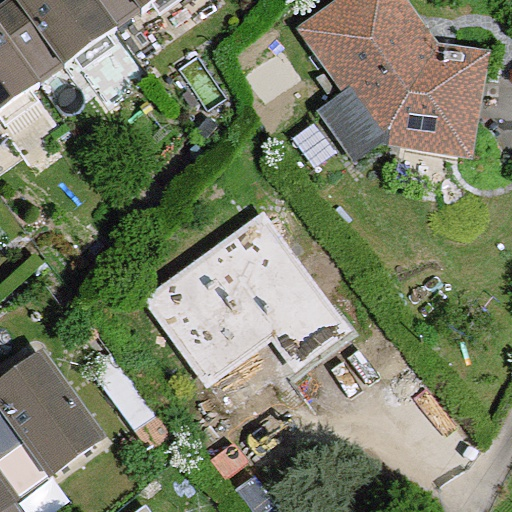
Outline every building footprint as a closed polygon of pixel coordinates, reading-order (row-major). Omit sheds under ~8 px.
[(0,116),(163,0),(21,0),(23,3),(0,18),(0,116)] [(443,50),(408,0),(351,0),(304,34),(350,98),(327,117),(361,166),(391,146),(478,160),(497,57),(443,50)] [(264,222),(150,307),(215,395),(278,348),(300,377),(351,339),(264,222)] [(107,443),(46,360),(0,392),(0,400),(31,444),(57,479),(107,443)] [(0,400),(0,467),(31,444),(0,400)] [(0,477),(0,511),(11,511),(21,506),(0,477)]
